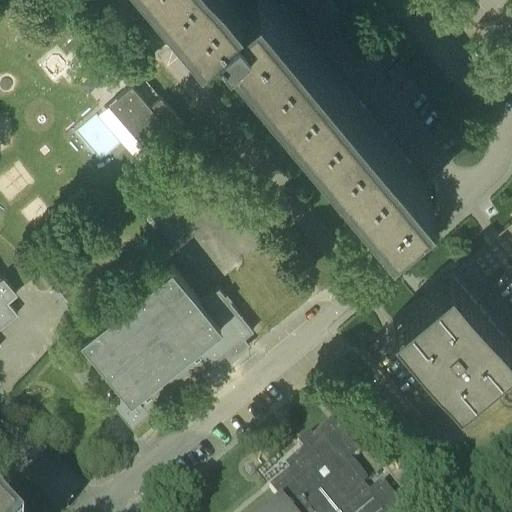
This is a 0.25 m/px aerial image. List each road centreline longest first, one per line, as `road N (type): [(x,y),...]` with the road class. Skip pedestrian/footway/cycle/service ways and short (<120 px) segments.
road 1 (residential): [(99,511),(359,277),(176,62)]
road 2 (residential): [(395,244),(474,175),(482,126),(511,87)]
